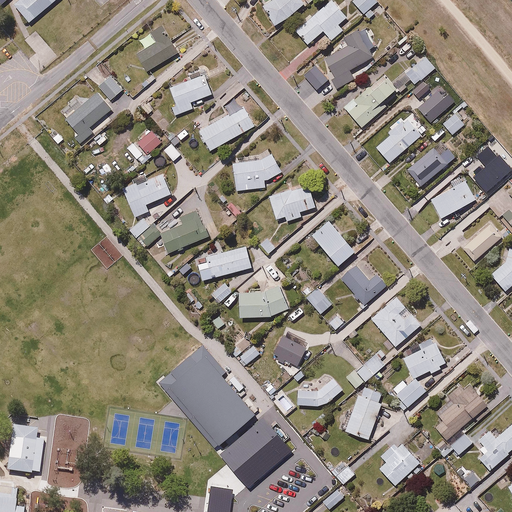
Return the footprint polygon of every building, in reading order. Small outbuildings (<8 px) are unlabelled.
[(20,0),(14,5),(30,23),(57,0),(20,0)] [(303,4),(298,0),(270,0),(261,7),(275,27),(303,4)] [(346,19),(329,0),(294,32),(306,46),(322,32),(330,41),(342,31),(337,26),(346,19)] [(378,1),(378,0),(350,0),(350,1),(362,15),(369,9),(378,1)] [(374,47),(362,29),(342,38),(346,47),(323,59),(330,73),(326,75),(335,89),(354,78),(350,70),(372,58),(368,50),(374,47)] [(150,31),(140,37),(146,47),(137,53),(147,69),(178,50),(168,34),(157,41),(150,31)] [(410,37),(405,32),(395,41),(400,46),(410,37)] [(417,44),(406,46),(409,58),(419,57),(417,44)] [(407,60),(402,50),(386,59),(392,69),(407,60)] [(434,69),(423,57),(405,74),(414,86),(430,72),(434,69)] [(189,77),(170,85),(177,102),(172,104),(176,116),(196,108),(192,99),(212,91),(203,68),(188,74),(189,77)] [(400,93),(407,87),(400,78),(393,84),(382,71),(343,105),(362,126),(383,107),(380,103),(396,89),(400,93)] [(132,99),(156,76),(152,72),(142,83),(138,79),(125,91),(132,99)] [(122,90),(110,76),(99,86),(110,100),(122,90)] [(421,82),(411,91),(418,99),(428,88),(421,82)] [(112,107),(97,89),(81,103),(74,95),(59,108),(78,129),(71,134),(81,145),(96,131),(91,125),(112,107)] [(437,92),(417,109),(430,123),(454,102),(447,95),(442,98),(437,92)] [(206,116),(195,122),(210,149),(255,123),(243,103),(210,122),(206,116)] [(458,116),(455,113),(444,122),(453,134),(471,118),(464,110),(458,116)] [(402,124),(401,121),(386,134),(388,136),(375,147),(388,164),(421,135),(406,121),(402,124)] [(155,155),(151,151),(163,139),(149,125),(143,131),(146,134),(138,142),(145,150),(138,157),(145,164),(155,155)] [(447,132),(441,125),(431,135),(437,142),(447,132)] [(65,138),(58,131),(52,136),(59,144),(65,138)] [(183,152),(171,140),(162,149),(174,161),(183,152)] [(202,153),(194,145),(188,151),(196,159),(202,153)] [(251,160),(234,161),(236,189),(266,186),(265,179),(281,170),(268,146),(249,156),(251,160)] [(439,157),(432,149),(406,171),(420,187),(454,158),(447,149),(439,157)] [(480,163),(470,152),(460,161),(466,168),(470,164),(474,168),(480,163)] [(502,156),(495,162),(499,168),(505,173),(511,168),(502,156)] [(505,173),(499,168),(486,180),(495,189),(508,177),(505,173)] [(137,178),(122,185),(135,214),(151,208),(147,200),(169,191),(162,172),(139,181),(137,178)] [(450,184),(452,187),(429,200),(440,219),(475,198),(465,180),(462,182),(460,178),(450,184)] [(311,183),(271,193),(277,217),(286,215),(287,220),(303,216),(301,208),(316,204),(311,183)] [(242,209),(225,193),(220,198),(236,215),(242,209)] [(160,242),(164,253),(209,236),(198,207),(179,214),(181,219),(161,227),(166,240),(160,242)] [(138,237),(152,224),(144,215),(130,227),(138,237)] [(356,247),(329,218),(312,234),(339,263),(356,247)] [(502,238),(490,223),(461,248),(474,262),(502,238)] [(152,224),(138,237),(147,247),(161,235),(152,224)] [(277,244),(269,235),(261,243),(269,252),(277,244)] [(210,252),(203,253),(204,258),(197,259),(201,278),(252,267),(247,243),(223,248),(221,242),(208,245),(210,252)] [(511,285),(511,249),(505,248),(501,265),(489,276),(504,292),(511,285)] [(185,261),(177,253),(165,265),(167,268),(164,271),(170,276),(185,261)] [(356,262),(341,274),(365,303),(388,284),(376,270),(368,277),(356,262)] [(231,285),(224,278),(216,286),(223,293),(231,285)] [(266,287),(239,290),(242,315),(268,312),(288,304),(279,282),(266,287)] [(307,284),(301,289),(326,320),(338,310),(319,286),(312,291),(307,284)] [(203,303),(188,288),(182,295),(197,310),(203,303)] [(421,323),(396,295),(371,317),(396,345),(421,323)] [(344,322),(337,313),(328,320),(336,329),(344,322)] [(298,342),(284,333),(275,349),(278,352),(274,359),(282,364),(284,361),(295,367),(303,353),(306,355),(312,345),(300,338),(298,342)] [(243,366),(261,351),(246,334),(229,349),(243,366)] [(446,360),(435,334),(418,341),(420,346),(403,353),(413,376),(428,370),(429,372),(441,367),(439,362),(446,360)] [(253,415),(197,348),(155,383),(210,450),(253,415)] [(364,360),(345,376),(354,386),(364,378),(366,380),(387,362),(378,352),(366,362),(364,360)] [(343,392),(332,373),(312,384),(299,384),(298,403),(321,404),(343,392)] [(477,389),(464,376),(444,395),(449,401),(437,412),(443,418),(437,425),(451,440),(463,428),(488,405),(482,399),(488,393),(481,385),(477,389)] [(409,385),(402,378),(387,392),(403,410),(427,388),(417,377),(409,385)] [(382,389),(366,383),(363,393),(357,390),(344,429),(371,438),(384,400),(379,399),(382,389)] [(295,404),(283,391),(273,399),(286,413),(289,410),(291,412),(295,408),(293,406),(295,404)] [(284,447),(258,418),(212,455),(238,487),(284,447)] [(511,420),(496,436),(489,428),(476,441),(472,444),(481,454),(478,457),(490,469),(511,448),(511,420)] [(42,428),(16,425),(11,471),(36,474),(42,428)] [(476,441),(463,428),(451,440),(448,442),(460,455),(472,444),(476,441)] [(421,462),(403,441),(397,446),(394,442),(380,454),(386,461),(380,467),(394,484),(421,462)] [(356,472),(345,460),(333,471),(344,483),(356,472)] [(313,482),(294,461),(238,511),(273,511),(279,507),(283,511),(293,511),(297,509),(289,500),(303,487),(305,489),(313,482)] [(481,477),(470,463),(459,471),(470,485),(481,477)] [(348,493),(339,483),(320,499),(329,509),(348,493)] [(24,511),(27,488),(0,484),(0,511),(24,511)] [(229,511),(233,489),(211,487),(207,511),(229,511)] [(132,511),(133,504),(109,501),(107,511),(132,511)]
